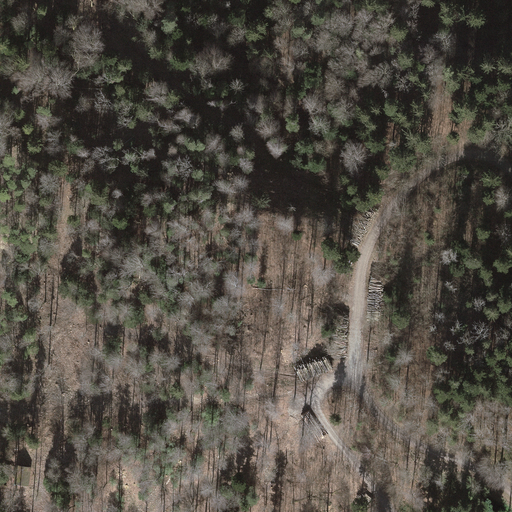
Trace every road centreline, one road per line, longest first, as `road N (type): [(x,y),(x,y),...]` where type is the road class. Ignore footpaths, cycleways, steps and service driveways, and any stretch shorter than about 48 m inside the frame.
road 1 (track): [(442,161),(395,202),(366,251),(356,376),(402,435),(511,492)]
road 2 (track): [(356,376),(326,385),(316,419),(388,511)]
